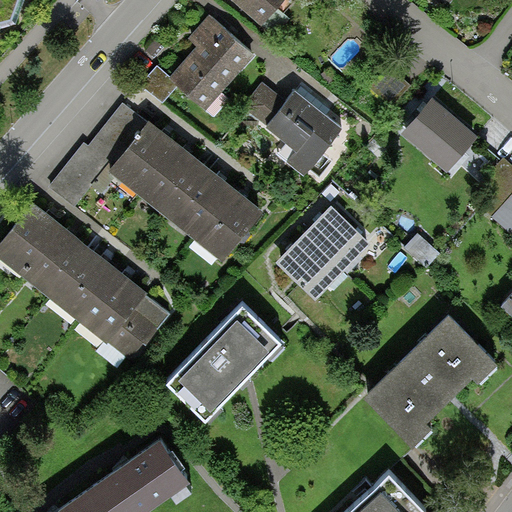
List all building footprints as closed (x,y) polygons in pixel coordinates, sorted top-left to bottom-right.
[(0,0),(0,21),(12,18),(18,0),(0,0)] [(284,0),(231,0),(262,26),(284,0)] [(255,55),(210,15),(188,38),(197,46),(170,77),(169,78),(178,85),(206,110),(255,55)] [(409,85),(387,65),(369,86),(391,105),(409,85)] [(170,77),(157,66),(140,85),(162,102),(178,85),(169,78),(170,77)] [(288,101),(262,81),(243,106),(268,126),(288,101)] [(344,129),(296,91),(288,101),(268,126),(266,127),(287,144),(279,154),(306,176),(344,129)] [(478,137),(432,98),(426,105),(401,134),(447,173),(478,137)] [(114,165),(148,121),(123,102),(89,146),(84,142),(48,187),(73,206),(108,161),(114,165)] [(108,172),(137,195),(178,145),(166,135),(148,121),(114,165),(108,172)] [(178,145),(137,195),(162,215),(203,165),(189,154),(178,145)] [(511,164),(504,158),(475,190),(498,210),(511,194),(511,164)] [(203,165),(162,215),(193,240),(234,189),(220,178),(203,165)] [(234,189),(193,240),(222,264),(263,213),(240,195),(234,189)] [(511,194),(498,210),(492,216),(511,234),(511,194)] [(0,243),(0,258),(22,276),(61,225),(46,214),(32,203),(0,243)] [(304,234),(343,273),(371,244),(332,205),(321,217),(304,234)] [(22,276),(49,297),(89,247),(75,236),(61,225),(22,276)] [(343,273),(304,234),(291,248),(277,262),(316,300),(343,273)] [(89,247),(49,297),(80,322),(120,272),(104,259),(89,247)] [(120,272),(80,322),(107,344),(109,342),(132,361),(171,313),(133,283),(120,272)] [(511,293),(500,307),(511,317),(511,293)] [(280,344),(242,306),(165,385),(204,422),(248,377),(280,344)] [(448,316),(364,398),(413,448),(431,430),(426,425),(455,396),(473,379),(477,383),(496,365),(448,316)] [(160,441),(85,494),(97,511),(148,511),(190,483),(160,441)] [(425,511),(390,475),(350,511),(425,511)] [(97,511),(85,494),(59,511),(97,511)]
